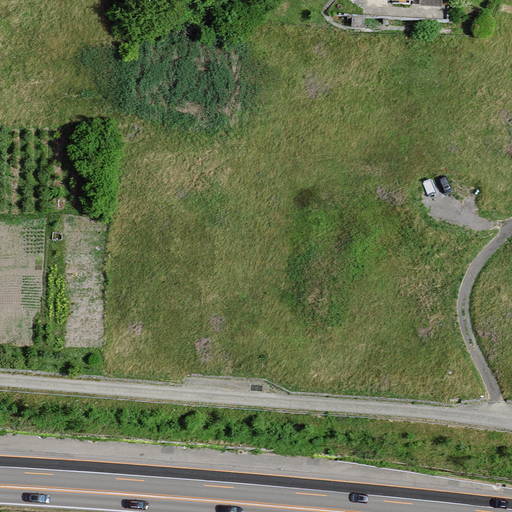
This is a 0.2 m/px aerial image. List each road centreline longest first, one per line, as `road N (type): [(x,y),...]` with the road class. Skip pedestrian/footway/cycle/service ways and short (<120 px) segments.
road 1 (track): [(0,376),(511,415)]
road 2 (motorway): [(367,511),(0,483)]
road 3 (track): [(500,414),(463,303),(480,260),(511,233)]
